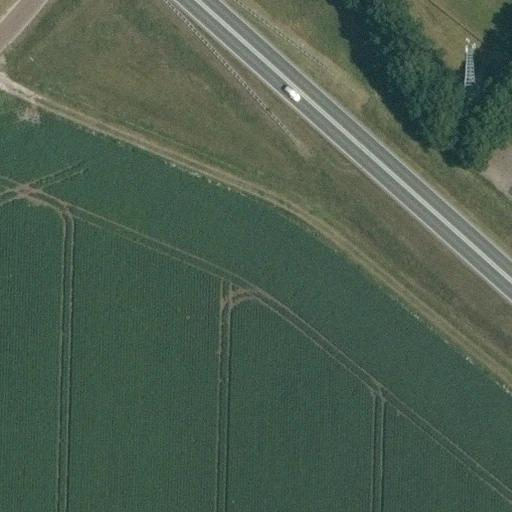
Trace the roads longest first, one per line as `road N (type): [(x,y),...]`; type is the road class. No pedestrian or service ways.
road 1 (track): [(0,79),(299,208),(511,380)]
road 2 (trunk): [(511,280),(196,0)]
